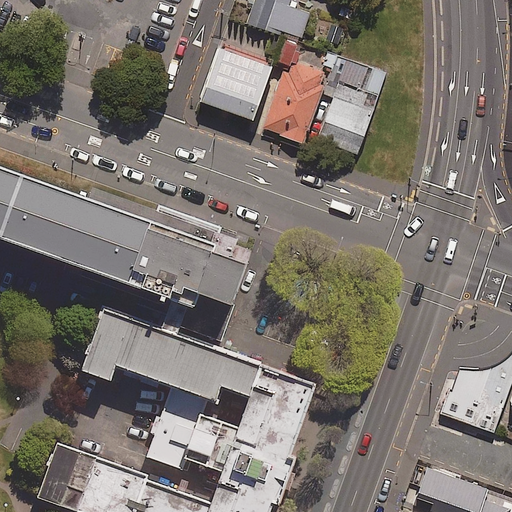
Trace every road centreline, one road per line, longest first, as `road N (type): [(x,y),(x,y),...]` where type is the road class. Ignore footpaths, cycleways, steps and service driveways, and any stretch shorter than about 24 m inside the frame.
road 1 (secondary): [(435,249),(161,151)]
road 2 (trunk): [(435,249),(341,511)]
road 3 (secondary): [(161,151),(0,92)]
road 4 (trunk): [(470,90),(435,249)]
road 5 (residential): [(214,0),(161,151)]
road 6 (trunk): [(470,90),(511,220)]
